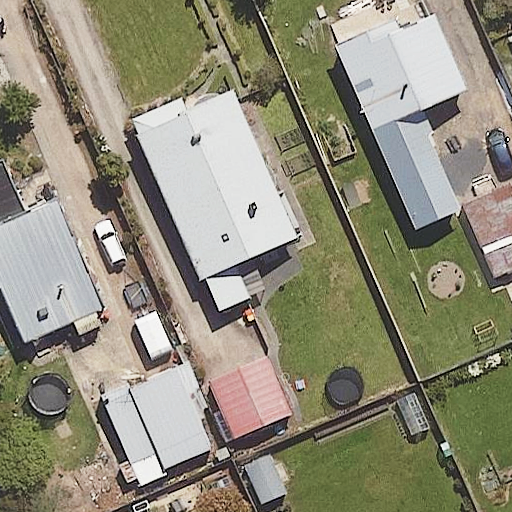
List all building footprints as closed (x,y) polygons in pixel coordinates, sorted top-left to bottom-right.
[(396,9),(333,35),(412,224),(456,206),(424,131),(434,127),(422,100),(461,83),(428,4),(399,16),(396,9)] [(130,116),(198,275),(202,273),(217,306),(265,285),(249,250),(293,231),(229,82),(182,102),(179,95),(130,116)] [(14,188),(0,157),(0,156),(0,286),(22,337),(71,316),(77,330),(106,317),(45,175),(14,188)] [(511,265),(511,179),(461,201),(493,274),(511,265)] [(427,329),(402,338),(417,378),(442,368),(427,329)] [(288,411),(267,354),(211,376),(232,432),(288,411)] [(219,452),(182,363),(103,396),(140,485),(219,452)] [(420,392),(394,402),(409,442),(435,432),(420,392)] [(269,452),(244,463),(261,501),(286,489),(269,452)] [(127,501),(110,456),(81,466),(98,511),(127,501)]
